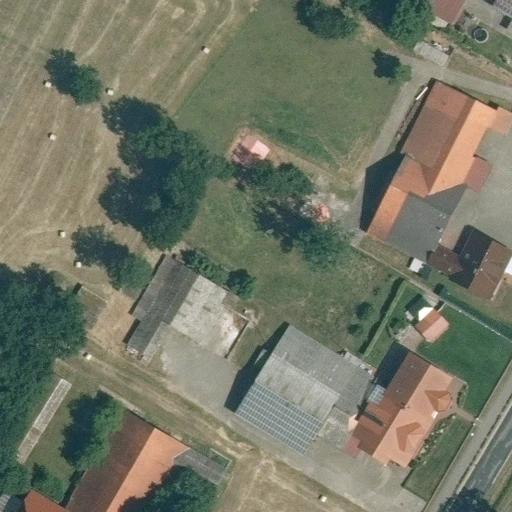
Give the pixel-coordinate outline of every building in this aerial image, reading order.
[(406,0),(429,13),(436,0),(406,0)] [(464,0),(436,0),(429,13),(453,27),(468,2),(464,0)] [(511,0),(502,0),(497,10),(511,18),(511,21),(506,31),(511,34),(511,0)] [(414,52),(444,69),(449,59),(420,42),(414,52)] [(408,156),(367,235),(414,259),(409,270),(422,277),(428,266),(436,249),(467,190),(461,187),(474,161),(471,159),(488,126),(507,135),(511,124),(511,111),(501,106),(498,111),(440,81),(403,153),(408,156)] [(254,175),(270,151),(247,137),(232,161),(254,175)] [(452,282),(487,300),(510,254),(475,236),(462,262),(436,249),(428,266),(453,279),(452,282)] [(178,264),(127,348),(149,362),(169,329),(200,347),(230,296),(178,264)] [(78,289),(67,314),(97,328),(109,302),(78,289)] [(446,327),(434,314),(416,329),(428,342),(446,327)] [(353,436),(360,440),(386,397),(369,387),(373,380),(357,371),(361,364),(346,355),(342,362),(287,329),(235,415),(304,457),(317,435),(343,451),(353,436)] [(438,412),(445,411),(450,403),(447,396),(442,393),(450,380),(411,356),(386,397),(360,440),(365,443),(361,450),(386,465),(390,458),(405,467),(432,421),(427,418),(432,409),(438,412)] [(15,446),(57,380),(47,373),(5,440),(15,446)] [(158,511),(177,480),(212,501),(228,474),(193,453),(194,451),(124,411),(64,511),(158,511)] [(60,511),(32,495),(22,511),(60,511)]
